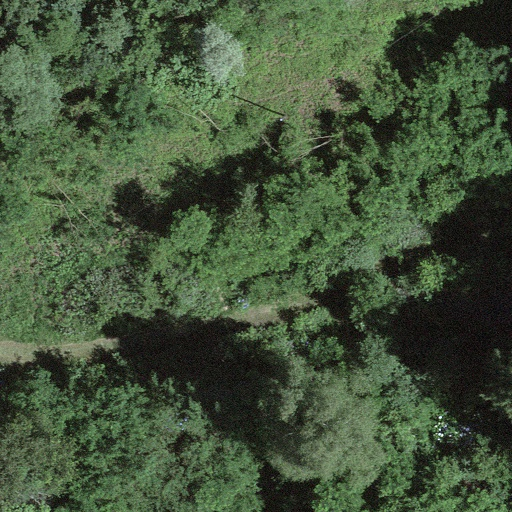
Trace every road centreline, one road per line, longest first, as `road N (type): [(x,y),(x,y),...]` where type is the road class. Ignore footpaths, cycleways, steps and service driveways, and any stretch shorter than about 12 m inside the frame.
road 1 (track): [(0,346),(58,354),(191,337),(295,307),(412,255),(511,245)]
road 2 (track): [(0,57),(180,0)]
